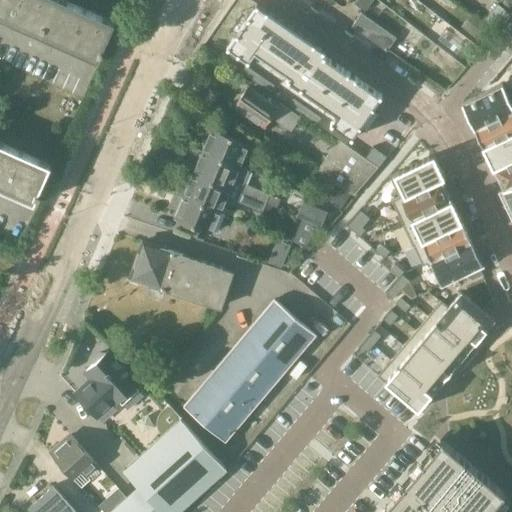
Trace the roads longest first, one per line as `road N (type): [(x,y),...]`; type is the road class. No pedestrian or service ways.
road 1 (tertiary): [(0,403),(154,57)]
road 2 (residential): [(277,0),(449,128),(511,274)]
road 3 (unknown): [(24,347),(122,448)]
